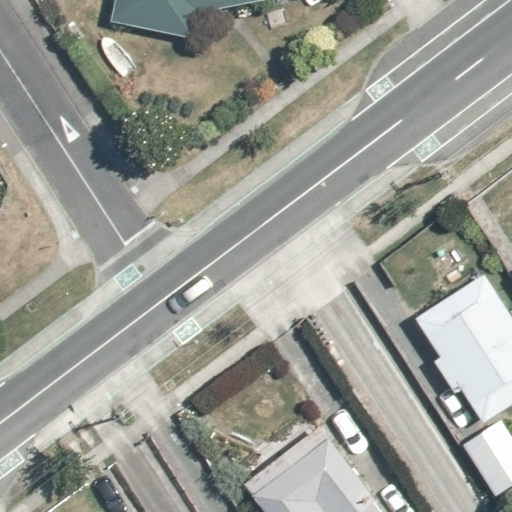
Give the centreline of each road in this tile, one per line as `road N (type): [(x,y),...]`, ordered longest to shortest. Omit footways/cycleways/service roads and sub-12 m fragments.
road 1 (residential): [(511,33),(161,300)]
road 2 (residential): [(0,54),(161,300)]
road 3 (residential): [(161,300),(0,422)]
